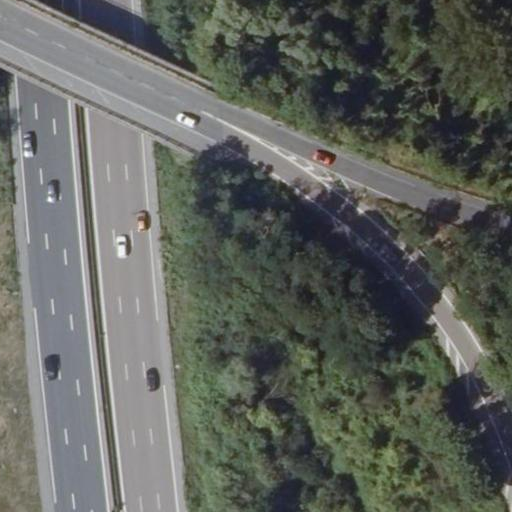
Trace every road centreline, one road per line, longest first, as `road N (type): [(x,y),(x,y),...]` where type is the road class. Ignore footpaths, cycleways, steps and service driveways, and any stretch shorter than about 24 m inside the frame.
road 1 (motorway): [(36,0),(85,511)]
road 2 (motorway): [(142,511),(108,0)]
road 3 (motorway): [(511,469),(479,383),(370,237),(222,120)]
road 4 (primary): [(511,226),(222,120)]
road 5 (primary): [(222,120),(0,17)]
